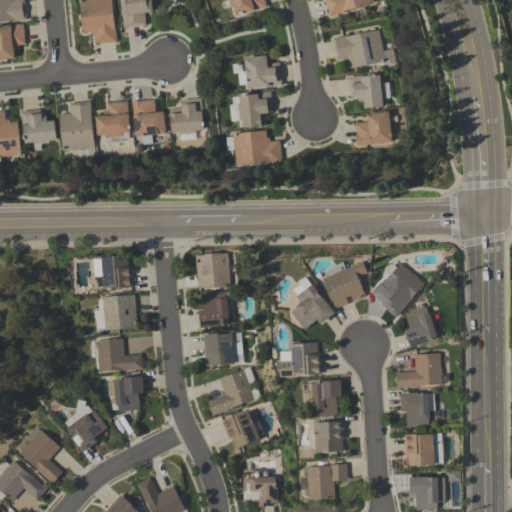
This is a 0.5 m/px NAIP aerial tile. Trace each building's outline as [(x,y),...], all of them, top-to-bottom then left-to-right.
[(0,23),(0,0),(24,0),(26,21),(12,23),(12,22),(0,23)] [(82,34),(78,0),(110,0),(114,29),(115,29),(117,43),(95,45),(94,35),(90,36),(90,33),(82,34)] [(146,26),(123,28),(122,18),(121,18),(121,12),(122,12),(120,0),(151,0),(153,13),(144,14),(146,26)] [(264,0),(267,7),(254,11),(254,12),(235,18),(232,7),(231,7),(229,0),(264,0)] [(372,0),(373,2),(339,13),(340,14),(330,17),(324,0),(372,0)] [(0,28),(5,28),(5,26),(23,25),(25,46),(18,46),(18,51),(14,51),(15,60),(0,61),(0,28)] [(337,60),(332,39),(344,36),(344,37),(378,30),(385,61),(348,69),(346,58),(337,60)] [(282,85),(267,87),(267,86),(247,88),(247,83),(239,84),(238,72),(246,71),(244,57),(267,55),(267,64),(279,63),(282,85)] [(350,97),(348,77),(361,75),(361,76),(380,74),(383,106),(364,108),(363,101),(358,101),(357,96),(350,97)] [(266,125),(242,127),(242,120),(239,120),(238,104),(240,104),(239,95),(258,93),(271,91),(273,112),(265,112),(266,125)] [(181,100),(201,98),(204,131),(194,131),(195,134),(178,135),(178,133),(171,134),(169,115),(170,115),(169,110),(181,109),(180,106),(182,106),(181,100)] [(154,100),(155,113),(163,113),(165,134),(151,135),(151,144),(141,145),(140,136),(135,136),(132,102),(154,100)] [(61,152),(58,114),(69,113),(69,103),(89,101),(94,149),(61,152)] [(127,102),(129,132),(128,133),(128,140),(121,141),(120,136),(105,138),(104,135),(96,136),(95,117),(103,116),(103,111),(107,110),(107,104),(127,102)] [(21,126),(20,111),(41,110),(41,117),(46,117),(46,122),(54,122),(56,140),(48,141),(48,144),(40,145),(40,150),(33,150),(32,143),(24,143),(22,126),(21,126)] [(17,122),(20,156),(0,157),(0,111),(4,111),(5,120),(9,120),(9,123),(17,122)] [(357,146),(355,123),(368,122),(367,113),(389,111),(392,143),(357,146)] [(281,161),(235,166),(232,133),(266,130),(266,138),(269,137),(269,141),(279,140),(281,161)] [(195,256),(205,255),(205,254),(219,253),(219,254),(228,253),(230,286),(222,286),(222,287),(207,288),(206,287),(197,288),(195,256)] [(101,258),(101,257),(127,255),(128,267),(131,267),(132,287),(118,288),(118,286),(103,287),(102,275),(94,275),(93,258),(101,258)] [(366,296),(353,301),(351,295),(346,298),(348,303),(336,309),(323,279),(330,276),(327,269),(343,262),(346,269),(363,261),(368,272),(358,276),(363,286),(362,287),(366,296)] [(424,283),(410,300),(411,301),(397,317),(395,316),(394,316),(387,310),(388,309),(382,304),(383,303),(373,295),(373,291),(380,283),(382,285),(401,263),(413,274),(417,277),(416,277),(424,283)] [(297,307),(297,306),(301,303),(297,296),(298,296),(293,290),(301,284),(299,282),(305,277),(311,285),(313,284),(323,298),(324,297),(335,313),(321,324),(317,320),(304,329),(291,312),(297,307)] [(229,323),(219,324),(219,326),(201,328),(200,310),(203,310),(202,294),(225,292),(226,298),(227,298),(229,323)] [(137,328),(104,330),(104,328),(96,329),(95,320),(94,320),(93,311),(99,311),(98,300),(102,300),(101,297),(134,295),(137,328)] [(437,337),(428,340),(429,342),(411,348),(405,330),(410,329),(405,314),(419,309),(418,305),(423,304),(424,308),(426,307),(428,313),(429,312),(437,337)] [(202,334),(219,333),(219,334),(233,333),(234,342),(241,341),(243,355),(235,356),(236,364),(205,367),(202,334)] [(143,369),(123,371),(123,370),(99,372),(97,348),(95,348),(95,343),(97,341),(96,341),(122,339),(124,356),(142,355),(143,369)] [(321,374),(308,375),(308,374),(293,375),(294,376),(279,377),(279,370),(277,370),(277,362),(281,362),(280,352),(292,351),(291,344),(317,343),(318,354),(320,354),(321,374)] [(440,353),(441,369),(442,369),(442,375),(449,374),(449,381),(442,382),(442,384),(418,386),(418,387),(397,389),(396,373),(415,372),(413,355),(440,353)] [(213,416),(207,401),(224,395),(219,379),(243,371),(248,385),(249,385),(251,391),(250,391),(254,400),(231,408),(231,409),(213,416)] [(142,376),(144,393),(138,393),(140,410),(118,412),(117,405),(116,405),(116,404),(111,404),(110,398),(115,397),(115,396),(108,397),(107,382),(114,381),(113,380),(123,379),(123,377),(142,376)] [(314,409),(312,383),(322,382),(322,381),(341,380),(342,397),(337,397),(337,414),(316,415),(315,409),(314,409)] [(400,393),(419,393),(419,394),(434,393),(434,411),(430,411),(430,418),(429,418),(429,426),(407,427),(406,411),(401,411),(400,393)] [(66,428),(87,413),(88,414),(93,410),(106,428),(94,437),(97,442),(82,452),(71,437),(72,436),(66,428)] [(221,421),(234,415),(234,417),(248,411),(259,439),(235,449),(231,438),(228,439),(221,421)] [(343,421),(344,439),(342,439),(343,451),(317,452),(315,423),(343,421)] [(52,484),(37,470),(38,469),(20,453),(41,430),(60,447),(49,460),(62,472),(52,484)] [(435,465),(408,466),(408,455),(405,455),(404,434),(418,434),(418,435),(433,434),(435,465)] [(47,490),(37,501),(23,489),(12,501),(0,490),(0,475),(2,473),(0,471),(0,462),(8,454),(14,460),(13,461),(31,477),(32,476),(47,490)] [(348,480),(334,481),(335,498),(309,500),(309,490),(301,490),(301,477),(308,476),(307,467),(330,466),(330,465),(347,464),(348,480)] [(278,506),(259,507),(259,502),(243,502),(242,479),(250,479),(250,478),(251,478),(251,471),(257,471),(267,471),(267,477),(275,477),(276,488),(277,488),(278,506)] [(410,494),(410,477),(427,477),(428,478),(444,478),(445,501),(439,501),(439,503),(437,503),(437,510),(416,511),(416,494),(410,494)] [(137,485),(150,478),(158,494),(173,487),(185,510),(181,511),(151,511),(146,502),(145,502),(137,485)] [(104,511),(120,494),(133,505),(132,506),(138,511),(104,511)]
